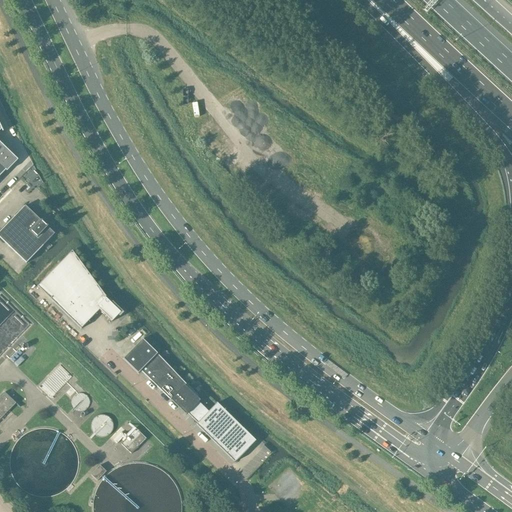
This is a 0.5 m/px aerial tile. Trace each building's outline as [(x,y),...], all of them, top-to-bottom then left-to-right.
[(0,176),(6,170),(7,171),(18,160),(0,142),(0,130),(1,130),(3,132),(0,124),(0,176)] [(0,231),(0,238),(4,242),(26,264),(55,234),(47,227),(48,227),(47,226),(46,226),(42,222),(42,221),(41,220),(41,221),(25,206),(0,231)] [(72,250),(37,286),(81,328),(99,310),(111,322),(120,313),(108,300),(72,250)] [(142,339),(123,358),(138,373),(140,370),(186,414),(200,400),(197,397),(195,396),(194,395),(193,393),(192,392),(190,390),(188,389),(187,387),(186,386),(185,384),(182,382),(181,381),(180,380),(179,378),(178,377),(175,375),(174,374),(173,372),(172,370),(171,369),(168,367),(167,366),(166,365),(165,363),(164,362),(161,360),(159,358),(158,357),(157,355),(156,354),(157,353),(142,339)] [(4,392),(0,396),(0,418),(15,403),(4,392)] [(73,408),(74,409),(75,410),(77,411),(78,411),(80,412),(82,411),(83,411),(85,410),(86,409),(87,408),(89,406),(89,404),(89,403),(89,401),(89,399),(88,398),(86,395),(85,394),(83,394),(82,393),(80,393),(79,393),(77,394),(76,394),(74,395),(73,396),(72,398),(72,399),(71,400),(71,401),(71,404),(71,405),(72,407),(73,408)] [(113,428),(113,427),(113,425),(113,423),(112,421),(111,419),(109,418),(108,417),(106,416),(104,415),(102,415),(100,415),(98,416),(97,417),(95,418),(94,419),(92,421),(92,422),(91,424),(91,426),(91,428),(91,430),(92,432),(93,433),(94,435),(96,436),(97,437),(99,437),(101,438),(103,438),(105,437),(106,437),(108,436),(110,435),(111,434),(112,432),(113,430),(113,428)] [(135,429),(121,444),(131,454),(145,438),(135,429)] [(99,465),(90,475),(97,481),(106,472),(99,465)]
